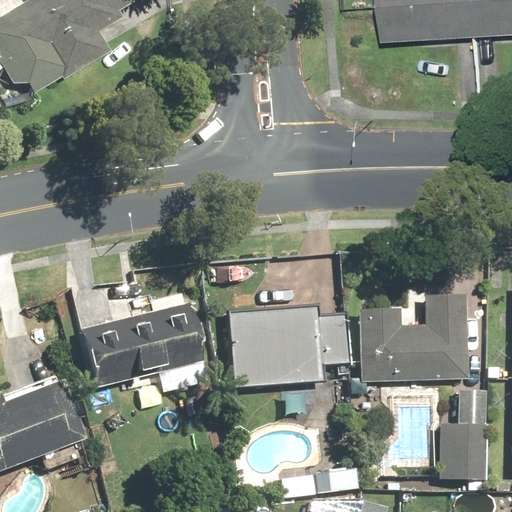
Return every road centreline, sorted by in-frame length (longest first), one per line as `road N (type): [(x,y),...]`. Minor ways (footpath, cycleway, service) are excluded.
road 1 (secondary): [(269,174),(0,213)]
road 2 (secondary): [(511,165),(269,174)]
road 3 (tertiary): [(269,174),(255,0)]
